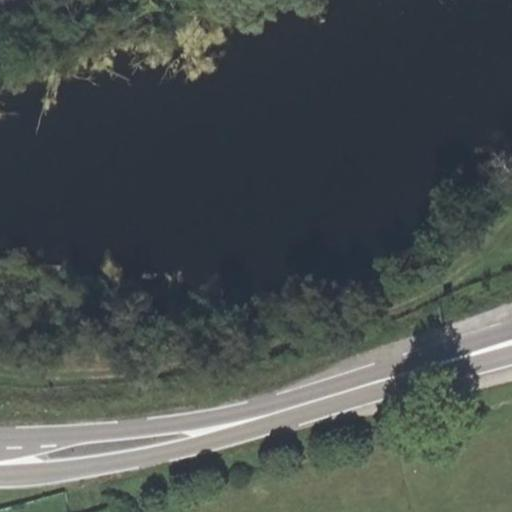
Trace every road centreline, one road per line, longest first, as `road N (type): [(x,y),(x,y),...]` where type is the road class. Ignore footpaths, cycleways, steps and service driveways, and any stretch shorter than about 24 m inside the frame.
road 1 (tertiary): [(511,343),(246,420)]
road 2 (tertiary): [(0,463),(47,470),(107,463),(172,451),(246,420)]
road 3 (tertiary): [(246,420),(0,450)]
